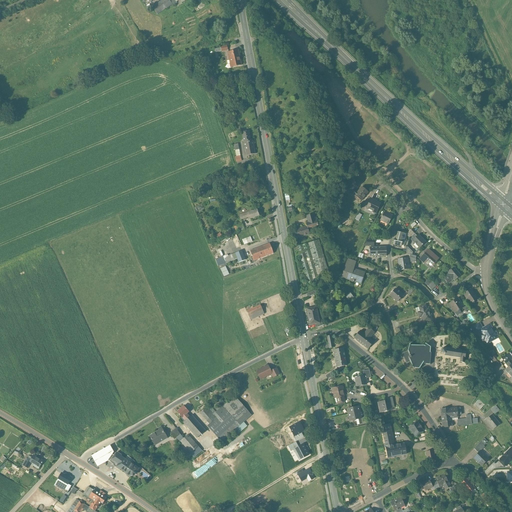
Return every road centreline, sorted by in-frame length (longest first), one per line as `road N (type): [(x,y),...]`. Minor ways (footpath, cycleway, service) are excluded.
road 1 (secondary): [(241,0),(303,338)]
road 2 (primary): [(500,200),(286,0)]
road 3 (unclassified): [(80,462),(303,338)]
road 4 (secondary): [(303,338),(337,511)]
road 5 (unclassified): [(401,200),(360,153),(317,76)]
